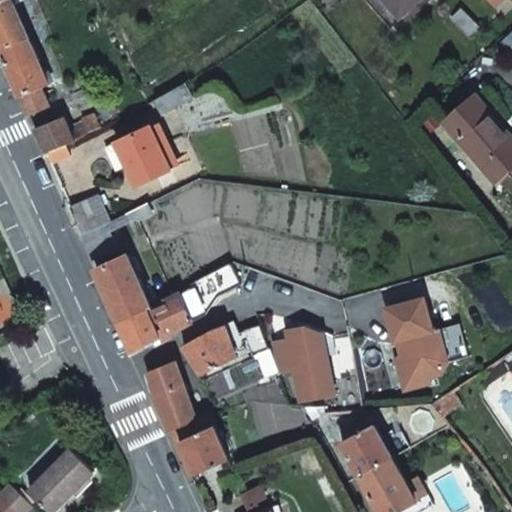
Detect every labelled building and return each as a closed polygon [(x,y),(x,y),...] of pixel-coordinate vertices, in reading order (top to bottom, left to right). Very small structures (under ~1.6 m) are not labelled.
[(28,35),(12,0),(0,0),(0,38),(3,45),(28,35)] [(387,0),(401,14),(416,0),(387,0)] [(467,28),(474,20),(461,6),(453,12),(467,28)] [(50,82),(28,35),(3,45),(0,46),(29,111),(47,102),(41,86),(50,82)] [(191,95),(182,80),(154,95),(162,111),(191,95)] [(495,178),(511,163),(511,130),(477,91),(445,119),(495,178)] [(78,136),(100,124),(94,113),(69,124),(64,113),(36,125),(47,150),(66,141),(78,136)] [(183,159),(165,123),(154,129),(151,124),(111,144),(122,166),(129,162),(138,181),(183,159)] [(47,150),(51,161),(71,152),(66,141),(47,150)] [(100,224),(113,218),(100,190),(71,205),(83,232),(100,224)] [(154,210),(149,200),(120,214),(123,221),(128,218),(138,213),(140,217),(154,210)] [(124,223),(123,221),(120,214),(113,218),(100,224),(104,233),(124,223)] [(111,247),(104,233),(100,224),(83,232),(94,256),(111,247)] [(121,316),(151,302),(128,254),(99,267),(121,316)] [(238,278),(229,260),(208,272),(216,288),(219,286),(221,292),(233,286),(231,281),(238,278)] [(190,281),(192,283),(198,297),(216,288),(208,272),(190,281)] [(177,288),(163,296),(151,302),(121,316),(135,348),(154,338),(157,341),(178,331),(175,327),(206,312),(198,297),(192,283),(177,290),(177,288)] [(426,292),(386,303),(395,338),(402,336),(406,351),(402,352),(407,370),(419,376),(432,373),(444,369),(454,355),(444,322),(436,325),(426,292)] [(460,318),(444,322),(454,355),(469,351),(460,318)] [(295,365),(300,397),(335,391),(324,326),(308,319),(288,323),(289,332),(275,334),(281,367),(295,365)] [(221,323),(184,342),(202,370),(236,355),(225,321),(221,323)] [(262,361),(274,357),(268,341),(266,342),(262,331),(252,335),(262,361)] [(511,349),(502,356),(511,369),(511,349)] [(407,370),(402,352),(396,354),(406,387),(434,379),(432,373),(419,376),(407,370)] [(147,369),(173,426),(197,415),(175,358),(147,369)] [(452,388),(432,401),(442,414),(461,400),(452,388)] [(317,404),(304,403),(311,415),(322,413),(317,404)] [(197,415),(199,420),(211,415),(209,410),(197,415)] [(173,426),(175,431),(199,420),(197,415),(173,426)] [(181,438),(196,469),(231,454),(211,415),(199,420),(175,431),(179,439),(181,438)] [(361,473),(394,454),(375,420),(342,439),(361,473)] [(51,511),(52,511),(95,470),(71,447),(29,489),(51,511)] [(392,511),(419,497),(394,454),(361,473),(383,511),(392,511)] [(10,484),(0,493),(0,494),(17,511),(25,511),(32,505),(10,484)] [(17,511),(0,494),(0,511),(17,511)] [(269,503),(271,511),(283,511),(280,500),(269,503)]
